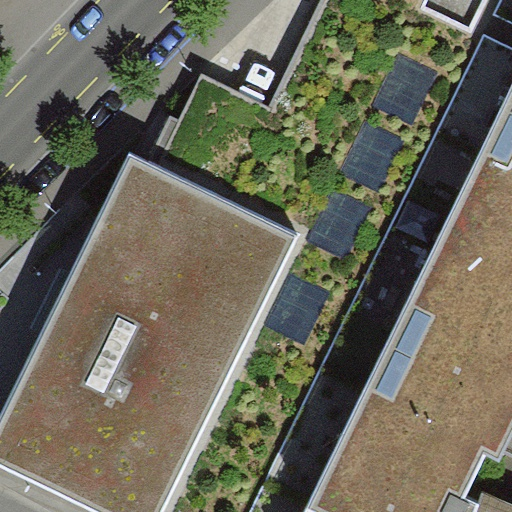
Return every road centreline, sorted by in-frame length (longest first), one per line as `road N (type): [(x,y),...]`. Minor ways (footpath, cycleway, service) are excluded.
road 1 (unknown): [(511,369),(456,370),(382,353),(292,291),(277,224),(278,179),(322,86)]
road 2 (secondary): [(0,142),(138,0)]
road 3 (primary): [(128,0),(0,136)]
